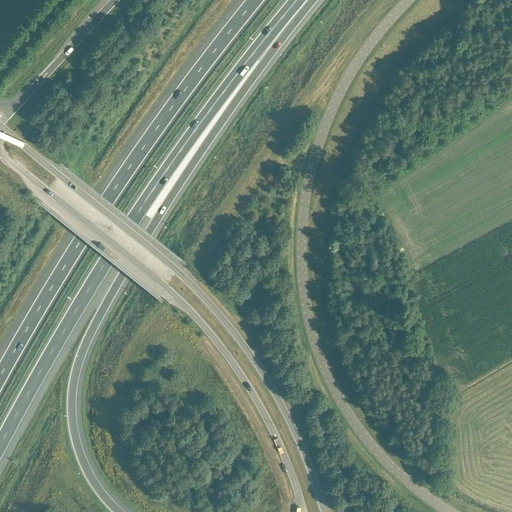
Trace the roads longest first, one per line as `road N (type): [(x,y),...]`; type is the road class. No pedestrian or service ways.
road 1 (unclassified): [(449,511),(392,468),(356,425),(326,372),(304,294),(302,216),(324,128),(351,71),(409,0)]
road 2 (motorway): [(115,511),(75,453),(75,366),(113,289),(268,55),(287,11)]
road 3 (motorway): [(0,447),(97,271),(287,11)]
road 4 (secondary): [(325,511),(282,408),(226,324),(175,270),(0,124)]
road 5 (secondary): [(0,150),(215,337),(249,385),(303,511)]
road 6 (motorway): [(255,0),(73,250),(0,375)]
road 7 (motorway): [(117,0),(0,122)]
